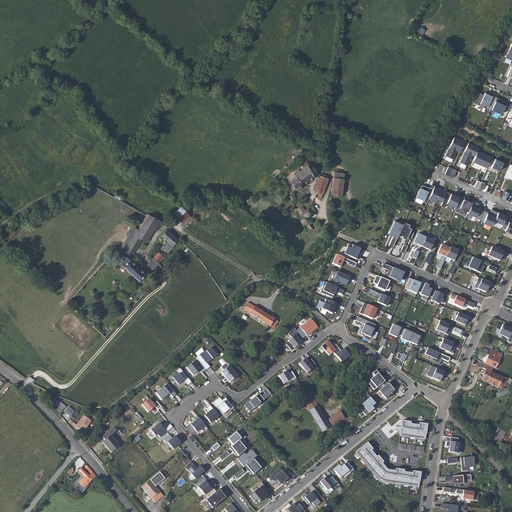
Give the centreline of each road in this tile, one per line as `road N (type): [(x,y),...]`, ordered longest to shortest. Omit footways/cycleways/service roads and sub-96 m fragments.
road 1 (residential): [(338,329),(240,397),(210,386),(178,412),(176,423),(247,511)]
road 2 (residential): [(493,305),(374,254),(338,329)]
road 3 (residential): [(268,511),(416,387)]
